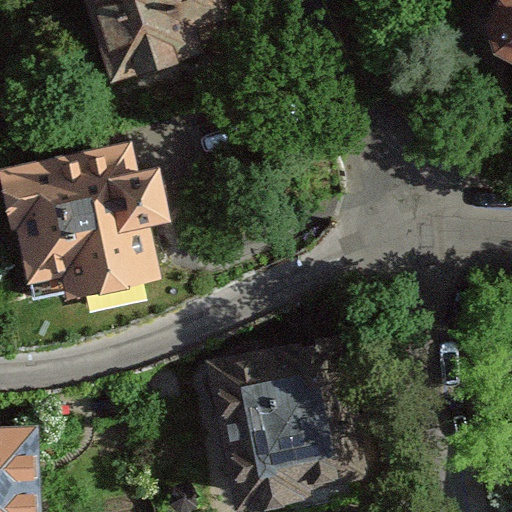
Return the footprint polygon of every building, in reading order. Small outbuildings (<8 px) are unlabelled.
[(93,0),(114,64),(225,29),(215,0),(93,0)] [(511,0),(494,0),(511,58),(511,0)] [(161,140),(22,178),(59,315),(198,277),(161,140)] [(212,356),(240,494),(366,469),(338,331),(212,356)] [(0,511),(41,511),(37,425),(0,427),(0,511)]
